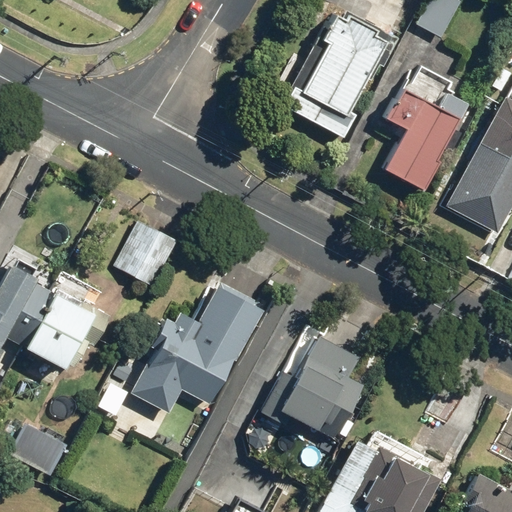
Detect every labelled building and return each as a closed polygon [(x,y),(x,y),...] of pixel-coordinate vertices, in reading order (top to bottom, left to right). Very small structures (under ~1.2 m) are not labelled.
[(444,32),(455,12),(461,0),(425,0),(415,19),(442,35),(444,32)] [(381,25),(351,10),(348,15),(340,10),(331,27),(324,23),(282,101),(345,135),(358,111),(352,108),(390,36),(378,30),(381,25)] [(511,80),(448,202),(498,228),(511,200),(511,80)] [(469,100),(449,89),(441,103),(407,85),(390,115),(410,125),(387,166),(425,187),(442,157),(439,155),(469,100)] [(175,238),(137,216),(110,263),(148,285),(175,238)] [(0,278),(0,347),(8,332),(77,369),(101,325),(107,328),(114,314),(39,274),(45,263),(17,247),(0,278)] [(131,391),(169,411),(182,385),(213,401),(267,301),(221,276),(200,315),(178,303),(131,391)] [(277,415),(283,403),(337,433),(354,403),(368,379),(350,369),(361,349),(306,318),(258,405),(277,415)] [(69,439),(25,416),(8,449),(52,472),(69,439)] [(378,425),(372,436),(361,431),(319,511),(421,511),(440,476),(448,461),(378,425)] [(511,511),(511,483),(479,467),(463,498),(468,501),(462,511),(511,511)] [(218,511),(254,511),(225,497),(218,511)]
